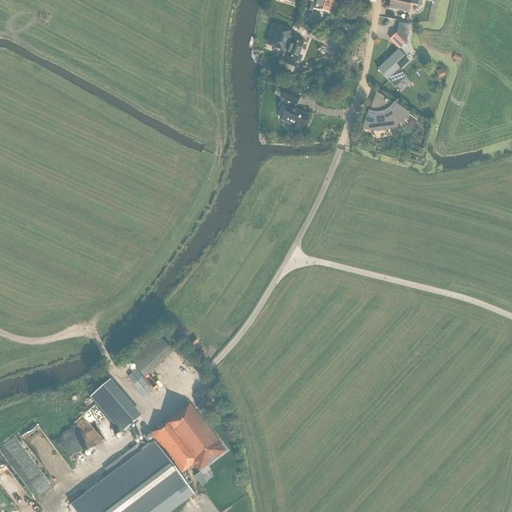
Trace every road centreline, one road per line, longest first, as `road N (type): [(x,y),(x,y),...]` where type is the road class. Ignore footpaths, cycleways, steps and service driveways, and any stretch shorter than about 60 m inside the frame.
road 1 (unclassified): [(287,260),(326,185),(359,93),(378,0)]
road 2 (unclassified): [(511,317),(468,299),(287,260)]
road 3 (track): [(154,417),(87,333),(28,340),(0,333)]
road 4 (unclassified): [(210,370),(287,260)]
